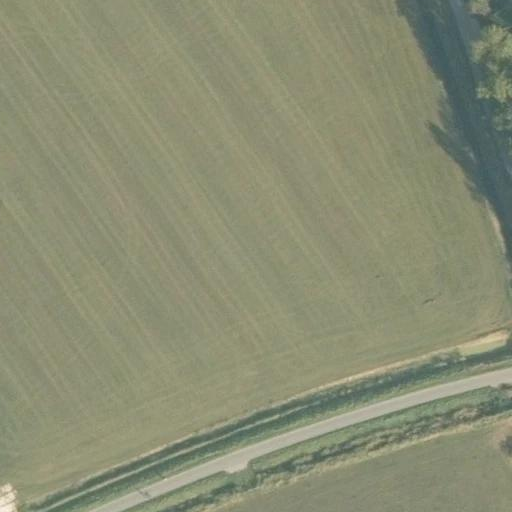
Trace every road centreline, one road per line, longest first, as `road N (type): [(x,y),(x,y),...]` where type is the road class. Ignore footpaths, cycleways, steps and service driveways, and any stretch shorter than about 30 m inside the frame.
road 1 (unclassified): [(105,511),(267,446),(511,371)]
road 2 (unclassified): [(511,165),(455,0)]
